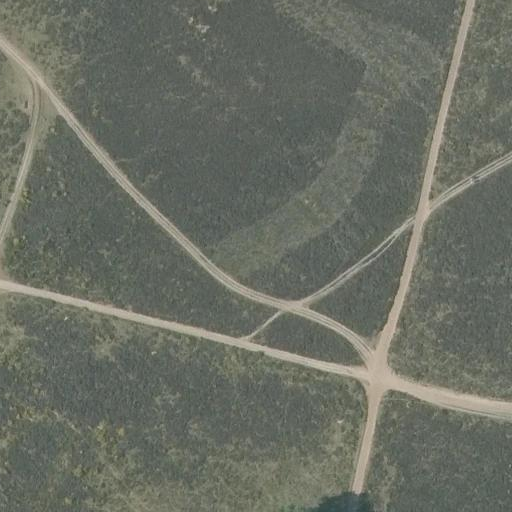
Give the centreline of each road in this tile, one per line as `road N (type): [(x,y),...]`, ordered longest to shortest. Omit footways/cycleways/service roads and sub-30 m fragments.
road 1 (track): [(386,363),(314,312),(241,291),(38,86)]
road 2 (track): [(0,283),(380,388)]
road 3 (unknown): [(471,0),(386,363)]
road 4 (track): [(0,233),(34,142),(38,86)]
road 5 (unknown): [(386,363),(352,511)]
